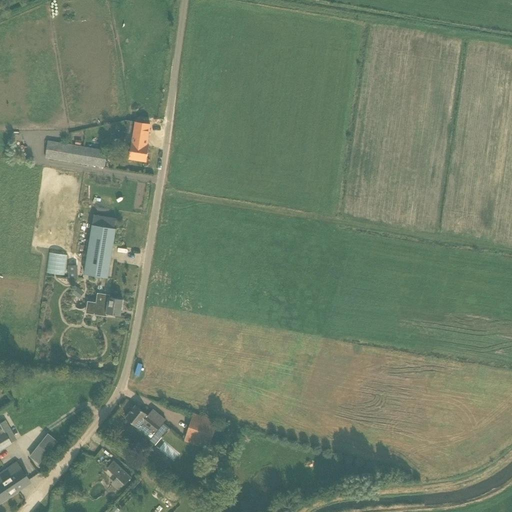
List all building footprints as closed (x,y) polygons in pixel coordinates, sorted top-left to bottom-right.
[(147,161),(149,146),(144,146),(146,135),(136,133),(134,144),(132,144),(130,159),(147,161)] [(108,151),(48,142),(45,158),(105,167),(108,151)] [(93,225),(85,275),(108,278),(116,229),(93,225)] [(64,275),(67,255),(49,252),(46,272),(64,275)] [(69,265),(69,277),(78,277),(77,265),(69,265)] [(121,316),(123,300),(109,298),(108,307),(99,306),(98,312),(107,314),(121,316)] [(126,418),(138,428),(136,430),(152,443),(159,434),(156,432),(166,420),(153,410),(148,416),(136,406),(126,418)] [(194,414),(193,418),(185,440),(209,448),(218,422),(194,414)] [(0,449),(10,444),(3,431),(0,432),(0,449)] [(48,433),(28,455),(38,463),(57,441),(48,433)] [(132,478),(113,461),(106,469),(124,485),(132,478)] [(0,502),(30,482),(28,480),(16,462),(0,473),(0,502)]
